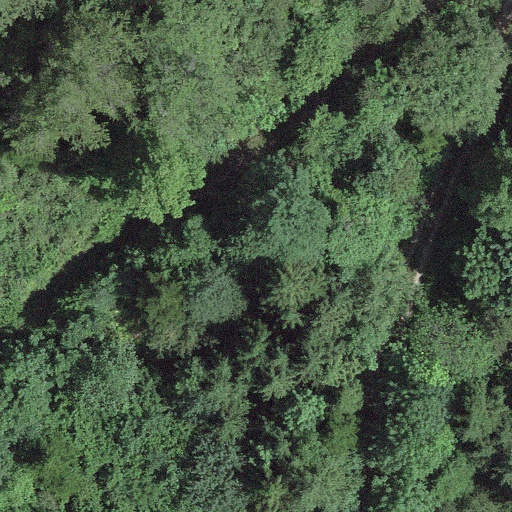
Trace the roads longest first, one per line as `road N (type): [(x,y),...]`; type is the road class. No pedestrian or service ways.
road 1 (track): [(0,340),(238,117),(429,0)]
road 2 (track): [(358,511),(354,453),(511,10)]
